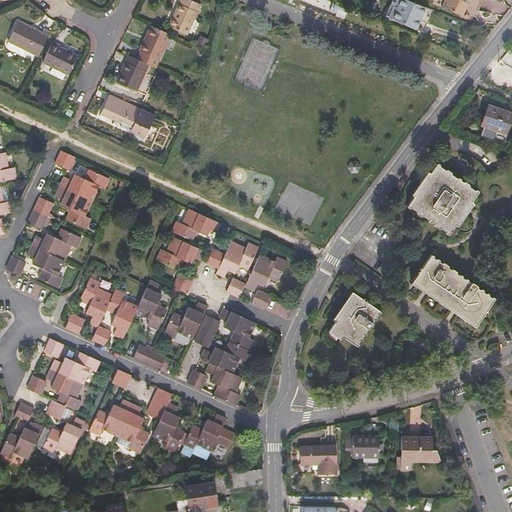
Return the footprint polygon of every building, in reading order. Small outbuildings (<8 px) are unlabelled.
[(202,5),(191,0),(182,0),(170,28),(188,36),(202,5)] [(422,16),(426,8),(406,0),(400,0),(398,6),(396,11),(389,8),(385,17),(421,31),(426,18),(422,16)] [(467,0),(471,2),(472,0),(438,0),(444,2),(442,7),(461,15),(467,3),(465,3),(466,0),(467,0)] [(40,56),(52,33),(45,30),(43,34),(19,22),(9,41),(40,56)] [(155,67),(171,35),(152,27),(141,51),(143,52),(140,60),(150,65),(155,67)] [(201,40),(198,47),(207,51),(210,44),(201,40)] [(62,46),(54,42),(44,62),(69,75),(78,56),(62,47),(62,46)] [(129,57),(149,66),(150,65),(140,60),(130,55),(129,57)] [(138,90),(149,66),(129,57),(118,82),(138,90)] [(144,142),(156,116),(111,95),(101,115),(123,125),(122,128),(131,132),(130,135),(144,142)] [(496,130),(505,134),(511,113),(488,105),(481,125),(483,126),(496,130)] [(483,126),(480,136),(493,141),(496,130),(483,126)] [(496,130),(493,141),(504,144),(507,134),(505,134),(496,130)] [(70,171),(76,158),(62,151),(56,164),(70,171)] [(10,169),(7,153),(0,154),(0,182),(18,178),(16,167),(10,169)] [(357,159),(348,159),(345,168),(352,174),(360,173),(363,165),(357,159)] [(446,234),(448,236),(455,225),(472,201),(479,192),(476,190),(475,191),(469,187),(470,185),(465,181),(464,181),(463,182),(460,180),(461,179),(461,178),(460,178),(459,178),(458,179),(451,174),(452,173),(446,169),(445,170),(440,166),(440,164),(439,163),(438,163),(437,164),(408,206),(408,207),(408,208),(409,208),(411,207),(417,211),(416,213),(417,214),(421,217),(422,217),(423,216),(428,220),(429,222),(429,223),(430,223),(432,222),(435,224),(435,225),(435,227),(438,228),(439,228),(440,228),(446,232),(446,234)] [(61,187),(94,201),(100,187),(106,189),(110,180),(90,171),(86,180),(76,175),(73,181),(65,178),(61,187)] [(0,215),(12,213),(7,186),(0,186),(0,215)] [(87,216),(94,201),(61,187),(57,196),(64,199),(62,206),(71,211),(67,220),(87,229),(92,218),(87,216)] [(35,211),(49,217),(55,204),(41,198),(35,211)] [(219,234),(223,225),(222,225),(189,209),(183,225),(177,222),(173,232),(194,242),(198,232),(208,236),(211,230),(219,234)] [(43,230),(49,217),(35,211),(29,224),(43,230)] [(33,245),(66,260),(72,246),(78,249),(82,239),(62,229),(58,239),(48,234),(45,241),(37,237),(33,245)] [(202,262),(203,261),(206,253),(174,238),(167,253),(162,250),(157,260),(178,269),(182,260),(192,265),(195,258),(202,262)] [(247,249),(232,242),(226,255),(219,270),(218,274),(225,278),(226,276),(228,271),(235,274),(239,266),(249,270),(259,248),(250,244),(247,249)] [(58,276),(66,260),(33,245),(29,255),(36,258),(34,265),(44,270),(39,279),(59,289),(64,279),(58,276)] [(219,270),(226,255),(213,249),(207,263),(219,270)] [(413,281),(477,325),(494,298),(492,297),(491,298),(487,295),(488,294),(486,292),(485,293),(482,291),(482,290),(480,288),(479,290),(476,287),(477,286),(471,282),(470,283),(467,281),(468,280),(466,279),(465,279),(461,277),(462,276),(460,274),(459,275),(456,273),(457,272),(452,269),(451,270),(448,268),(449,267),(443,262),(441,263),(438,261),(439,260),(437,258),(436,259),(433,257),(434,256),(432,254),(413,281)] [(7,269),(21,276),(27,263),(14,256),(7,269)] [(276,263),(261,256),(247,285),(246,287),(256,292),(259,285),(265,287),(269,278),(279,282),(288,262),(278,257),(276,263)] [(180,274),(175,288),(188,294),(194,280),(180,274)] [(107,310),(114,295),(99,288),(102,284),(91,279),(81,300),(91,305),(87,313),(93,316),(90,324),(99,328),(100,327),(107,310)] [(246,287),(247,285),(234,279),(234,280),(228,292),(241,298),(246,287)] [(151,281),(149,286),(139,307),(136,313),(150,320),(148,325),(159,330),(168,310),(158,305),(163,295),(157,293),(160,285),(151,281)] [(126,294),(117,290),(114,295),(107,310),(117,315),(112,324),(118,327),(114,335),(124,340),(136,313),(139,307),(124,299),(126,294)] [(266,310),(272,297),(259,290),(253,304),(266,310)] [(379,314),(381,312),(355,293),(331,329),(357,347),(358,344),(357,343),(360,340),(361,340),(362,339),(361,338),(363,334),(365,334),(366,334),(367,333),(366,331),(368,328),(369,329),(373,323),(373,322),(374,319),(375,320),(377,318),(376,317),(378,313),(379,314)] [(208,307),(198,302),(195,310),(189,308),(185,318),(175,313),(166,333),(188,344),(191,339),(193,339),(208,307)] [(230,342),(251,351),(256,342),(250,339),(257,324),(225,309),(220,318),(228,322),(225,328),(235,332),(230,342)] [(73,315),(66,328),(80,334),(86,321),(73,315)] [(202,329),(215,335),(221,322),(219,321),(208,315),(202,329)] [(100,327),(99,328),(93,340),(106,346),(112,333),(100,327)] [(209,347),(215,335),(202,329),(196,341),(208,346),(209,347)] [(59,358),(65,345),(52,339),(46,352),(59,358)] [(211,364),(233,374),(241,359),(246,362),(251,351),(230,342),(226,352),(216,347),(213,353),(206,350),(202,359),(211,364)] [(147,364),(153,351),(140,345),(134,359),(147,364)] [(166,358),(153,351),(147,364),(161,370),(166,359),(166,358)] [(101,362),(81,353),(76,362),(66,357),(63,364),(56,360),(52,370),(84,384),(91,369),(97,372),(101,362)] [(215,396),(237,406),(242,396),(237,393),(244,379),(233,374),(211,364),(208,372),(215,375),(212,382),(219,385),(215,396)] [(113,383),(126,389),(132,375),(119,369),(113,383)] [(84,384),(52,370),(48,379),(55,382),(53,388),(62,392),(58,403),(66,407),(79,412),(83,402),(78,400),(84,384)] [(189,385),(201,390),(207,376),(206,375),(196,370),(189,385)] [(48,382),(35,376),(29,390),(42,396),(48,382)] [(177,453),(181,443),(186,433),(176,428),(180,417),(176,414),(179,408),(169,403),(173,395),(159,388),(153,402),(167,408),(161,420),(154,436),(169,443),(166,448),(177,453)] [(103,430),(118,437),(133,404),(124,400),(123,401),(120,408),(114,405),(110,415),(100,411),(90,431),(101,436),(103,430)] [(66,407),(58,403),(54,401),(48,413),(61,419),(66,407)] [(167,408),(153,402),(149,412),(148,414),(161,420),(167,408)] [(30,423),(35,411),(36,409),(23,403),(16,417),(18,418),(30,423)] [(118,437),(116,442),(142,453),(151,434),(140,429),(145,419),(139,416),(142,409),(143,408),(133,404),(118,437)] [(224,427),(228,419),(218,414),(214,423),(208,420),(204,429),(195,425),(190,435),(185,445),(185,446),(195,451),(198,444),(213,451),(217,442),(229,448),(236,433),(224,427)] [(72,455),(87,422),(77,418),(74,425),(68,422),(63,433),(53,428),(45,448),(54,453),(57,448),(72,455)] [(30,461),(45,427),(35,423),(31,431),(26,428),(21,438),(11,434),(1,454),(12,459),(15,454),(30,461)] [(181,443),(185,445),(190,435),(186,433),(181,443)] [(380,437),(353,437),(353,457),(379,457),(380,437)] [(432,438),(402,437),(402,469),(412,469),(412,455),(430,455),(431,461),(441,461),(439,454),(437,450),(433,449),(432,438)] [(337,446),(301,446),(302,465),(319,465),(319,474),(338,474),(337,446)] [(265,485),(263,468),(236,473),(233,477),(235,488),(265,485)] [(179,511),(173,511),(204,511),(203,508),(218,506),(213,482),(186,486),(188,499),(178,501),(179,511)] [(92,511),(91,511),(125,511),(123,503),(107,506),(108,511),(103,511),(92,511)]
